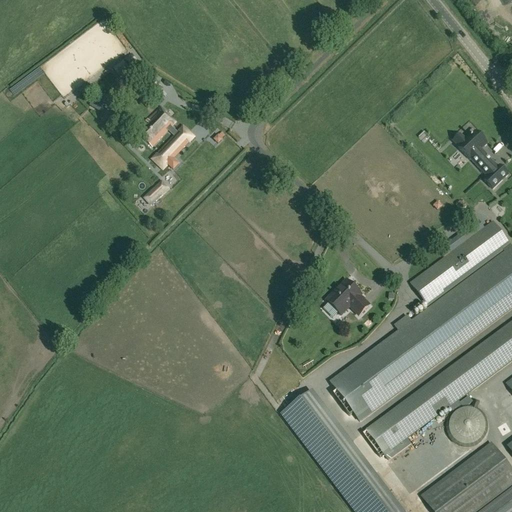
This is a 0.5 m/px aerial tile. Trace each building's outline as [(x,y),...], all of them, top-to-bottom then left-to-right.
[(147,109),(159,97),(147,84),(135,95),(147,109)] [(178,133),(171,128),(177,122),(160,107),(136,132),(152,148),(168,131),(174,137),(153,160),(163,170),(167,165),(173,171),(179,165),(174,159),(194,138),(183,128),(178,133)] [(475,133),(458,149),(470,161),(487,178),(484,181),(493,190),(502,181),(502,180),(505,177),(506,178),(508,176),(499,167),(498,169),(481,151),(481,150),(484,146),(485,147),(487,145),(475,133)] [(150,207),(162,197),(168,191),(161,184),(144,200),(150,207)] [(511,310),(511,248),(493,223),(450,254),(445,248),(439,252),(444,259),(410,284),(429,309),(411,322),(407,317),(394,327),(398,332),(329,384),(355,417),(359,424),(511,310)] [(361,295),(349,283),(337,295),(335,292),(326,301),(341,316),(351,306),(354,309),(353,310),(359,317),(369,306),(360,297),(361,295)] [(484,382),(511,361),(511,322),(459,361),(470,377),(477,372),(484,382)] [(392,450),(449,408),(453,412),(461,406),(458,401),(484,382),(477,372),(470,377),(459,361),(365,431),(387,461),(395,455),(392,450)] [(460,447),(464,448),(469,448),(474,447),(478,445),(482,442),(485,439),(487,434),(488,430),(487,425),(486,420),(484,416),(481,413),(477,410),(472,408),(468,408),(463,408),(458,410),(454,412),(451,415),(448,420),(447,424),(447,429),(447,433),(449,438),(452,442),(456,445),(460,447)] [(422,498),(432,511),(511,511),(511,443),(507,447),(511,454),(511,472),(492,446),(422,498)] [(401,511),(372,473),(369,475),(345,493),(359,511),(401,511)]
